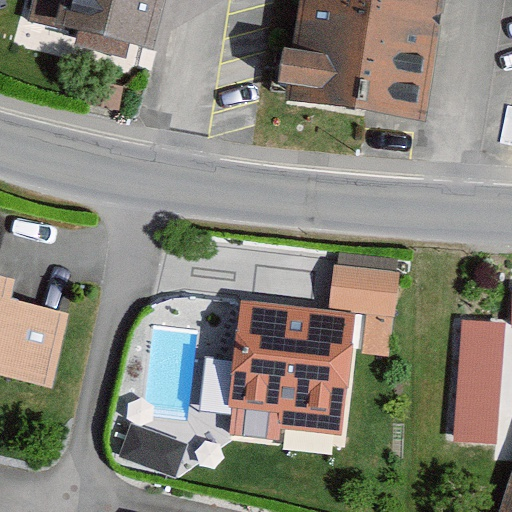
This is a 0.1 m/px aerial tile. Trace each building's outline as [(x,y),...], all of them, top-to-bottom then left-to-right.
[(171,0),(26,0),(19,30),(152,67),(171,0)] [(450,0),(293,0),(277,103),(431,127),(450,0)] [(324,324),(232,311),(215,430),(343,447),(354,369),(387,373),(400,277),(332,268),(324,324)] [(71,313),(0,296),(0,389),(50,401),(71,313)] [(457,439),(506,441),(511,316),(462,314),(457,439)] [(182,471),(190,440),(130,424),(122,455),(182,471)] [(511,511),(511,470),(498,511),(511,511)]
